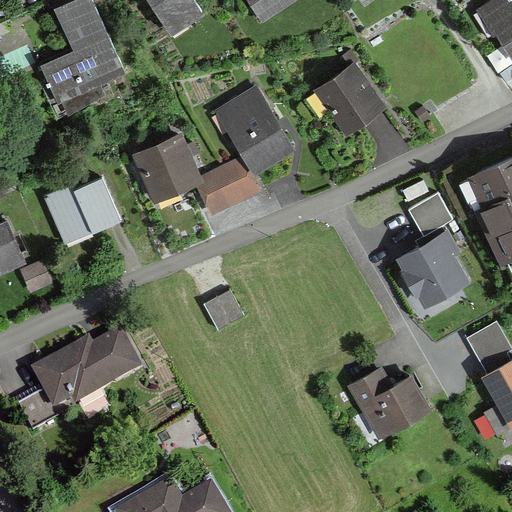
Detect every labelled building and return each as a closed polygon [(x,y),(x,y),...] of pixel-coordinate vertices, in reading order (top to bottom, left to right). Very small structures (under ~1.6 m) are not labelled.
[(121,68),(90,0),(61,0),(58,2),(78,46),(38,64),(46,81),(44,82),(45,85),(48,84),(54,98),(62,95),(69,111),(100,92),(95,80),(121,68)] [(199,10),(192,0),(148,0),(168,30),(199,10)] [(254,0),(262,11),(274,2),(277,7),(288,0),(254,0)] [(486,37),(494,32),(511,59),(511,0),(492,0),(471,14),(486,37)] [(315,89),(345,131),(380,106),(350,64),(315,89)] [(252,170),(290,147),(254,87),(219,109),(231,128),(227,130),(252,170)] [(181,178),(194,172),(178,136),(134,155),(157,206),(176,197),(177,192),(173,182),(181,178)] [(511,156),(472,175),(486,205),(479,208),(502,258),(511,253),(511,156)] [(238,159),(223,166),(237,197),(256,188),(248,172),(245,173),(238,159)] [(213,208),(237,197),(223,166),(212,171),(213,175),(200,181),(213,208)] [(90,231),(118,219),(100,177),(67,192),(64,186),(42,195),(60,238),(88,226),(90,231)] [(0,271),(22,261),(4,221),(0,222),(0,271)] [(419,302),(463,277),(435,228),(391,253),(419,302)] [(29,288),(46,280),(39,263),(22,271),(29,288)] [(242,315),(227,289),(201,303),(216,329),(242,315)] [(137,367),(117,332),(80,353),(76,346),(32,371),(43,390),(16,405),(31,430),(57,416),(52,406),(94,382),(98,389),(137,367)] [(511,421),(511,352),(511,350),(476,371),(507,424),(511,421)] [(426,409),(407,376),(387,388),(376,369),(350,384),(379,435),(426,409)] [(158,490),(121,511),(224,511),(208,484),(178,502),(167,484),(157,490),(158,490)]
